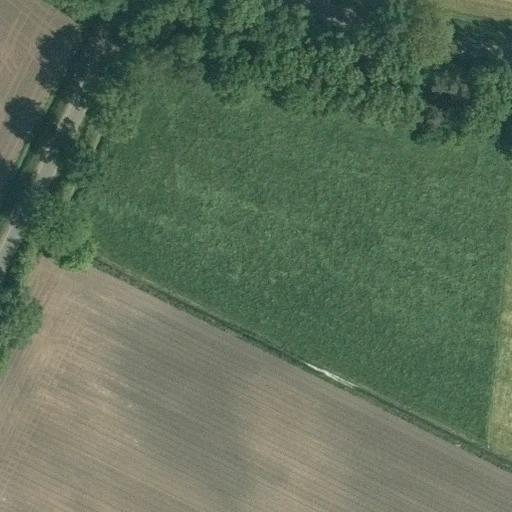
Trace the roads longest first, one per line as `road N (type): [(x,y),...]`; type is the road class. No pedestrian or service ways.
road 1 (unclassified): [(0,270),(129,0)]
road 2 (unclassified): [(511,57),(294,0)]
